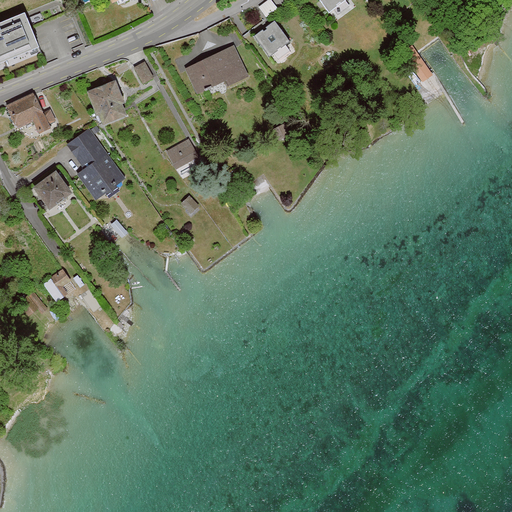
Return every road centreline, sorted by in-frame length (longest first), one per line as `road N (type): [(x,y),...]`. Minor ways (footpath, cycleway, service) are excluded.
road 1 (residential): [(111,51),(248,0)]
road 2 (primary): [(111,51),(0,97)]
